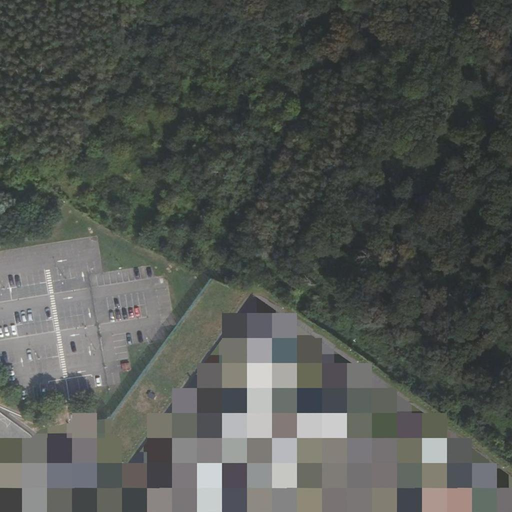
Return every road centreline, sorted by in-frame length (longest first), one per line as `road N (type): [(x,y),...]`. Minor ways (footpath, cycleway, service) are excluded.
road 1 (unknown): [(71,380),(30,383),(21,257)]
road 2 (unknown): [(71,380),(58,253),(21,257)]
